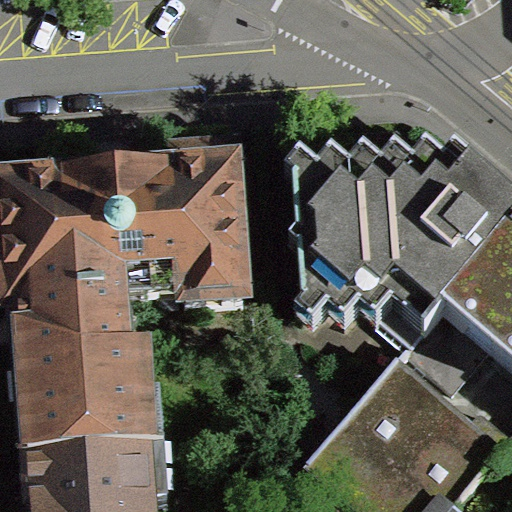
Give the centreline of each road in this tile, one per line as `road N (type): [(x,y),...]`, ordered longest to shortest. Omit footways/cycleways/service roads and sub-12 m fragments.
road 1 (residential): [(0,83),(368,50)]
road 2 (unclassified): [(406,70),(511,135)]
